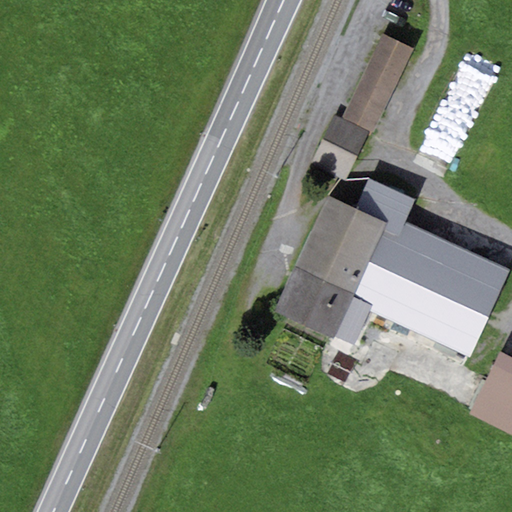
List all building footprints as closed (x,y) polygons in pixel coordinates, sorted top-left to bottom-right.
[(372,131),(413,49),(383,34),(342,117),(372,131)] [(345,181),(369,131),(335,116),(312,166),(345,181)] [(407,224),(405,222),(415,200),(369,180),(356,210),(385,223),(382,231),(400,239),(407,224)] [(382,231),(385,223),(356,210),(325,196),(274,313),(334,340),(353,296),(382,231)] [(470,358),(509,269),(407,224),(400,239),(382,231),(353,296),(373,305),(369,314),(470,358)] [(353,296),(334,340),(354,348),(369,314),(373,305),(353,296)] [(511,435),(511,361),(497,355),(469,416),(511,435)]
